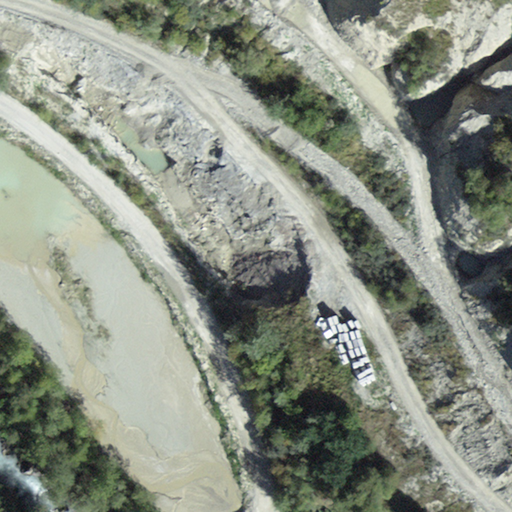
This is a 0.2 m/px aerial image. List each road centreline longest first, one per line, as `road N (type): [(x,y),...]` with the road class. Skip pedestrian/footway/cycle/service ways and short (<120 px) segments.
road 1 (track): [(217,80),(342,252),(444,481),(477,511)]
road 2 (track): [(0,110),(48,139),(201,304),(263,463),(255,511)]
road 3 (track): [(511,406),(407,245),(217,80)]
road 4 (track): [(217,80),(0,0)]
